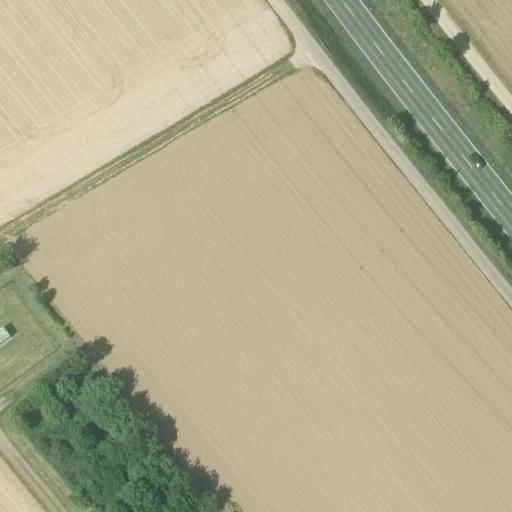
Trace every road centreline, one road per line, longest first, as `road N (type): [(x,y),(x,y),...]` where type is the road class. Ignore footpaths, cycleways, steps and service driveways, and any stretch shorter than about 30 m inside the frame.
road 1 (track): [(0,238),(313,51)]
road 2 (track): [(313,51),(511,299)]
road 3 (secondary): [(511,218),(344,0)]
road 4 (track): [(511,107),(428,0)]
